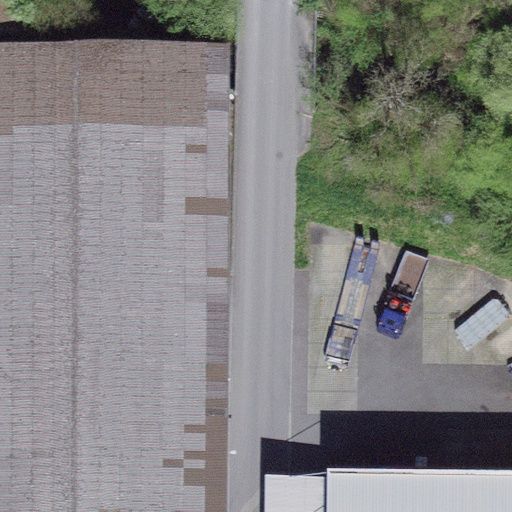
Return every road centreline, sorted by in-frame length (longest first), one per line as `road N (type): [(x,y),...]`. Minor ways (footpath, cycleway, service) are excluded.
road 1 (unclassified): [(275,511),(281,148)]
road 2 (residential): [(281,148),(282,0)]
